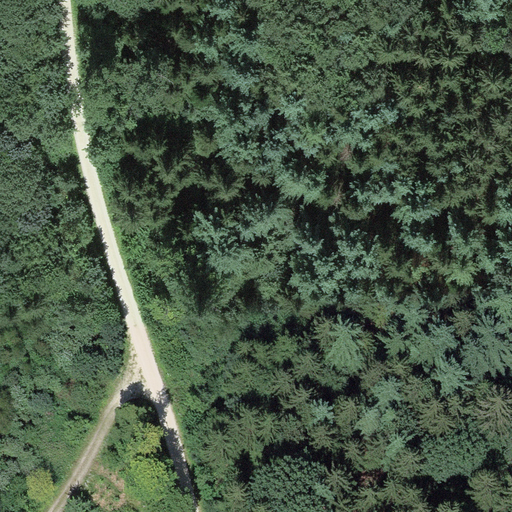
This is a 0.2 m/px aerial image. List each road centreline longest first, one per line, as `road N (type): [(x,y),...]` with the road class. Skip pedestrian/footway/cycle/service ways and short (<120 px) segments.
road 1 (track): [(62,0),(80,154),(187,511)]
road 2 (track): [(137,332),(119,392),(50,511)]
